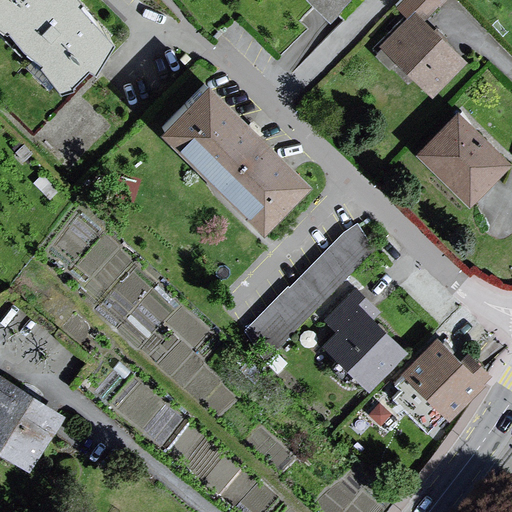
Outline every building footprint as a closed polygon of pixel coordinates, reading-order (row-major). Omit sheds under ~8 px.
[(85,0),(0,0),(0,19),(7,25),(14,16),(26,36),(50,53),(45,56),(66,79),(76,76),(94,56),(100,62),(117,30),(85,0)] [(321,0),(334,12),(346,0),(321,0)] [(382,46),(433,97),(470,61),(427,18),(445,0),(405,0),(398,8),(409,19),(382,46)] [(208,79),(162,129),(269,228),(315,178),(208,79)] [(511,159),(458,111),(419,155),(474,204),(511,161),(511,159)] [(276,344),(378,242),(354,217),(251,319),(276,344)] [(355,290),(324,322),(336,333),(323,347),(371,393),(409,354),(375,321),(381,315),(355,290)] [(461,359),(440,338),(397,382),(403,387),(394,397),(431,432),(490,372),(468,351),(461,359)] [(0,454),(31,474),(67,416),(4,376),(0,382),(0,454)] [(401,409),(389,397),(377,408),(390,421),(401,409)]
